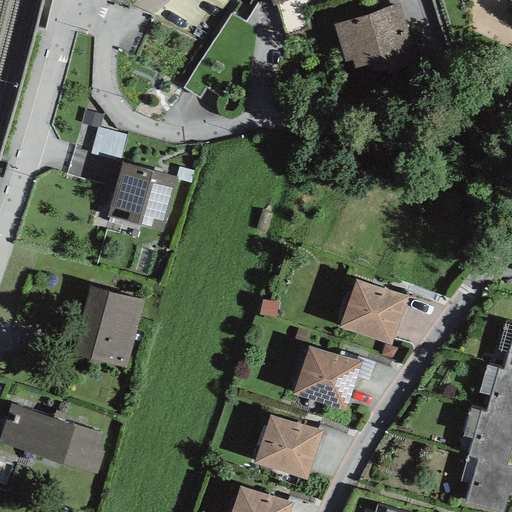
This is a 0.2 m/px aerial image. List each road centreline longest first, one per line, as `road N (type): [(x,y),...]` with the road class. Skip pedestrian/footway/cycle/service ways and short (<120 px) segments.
road 1 (residential): [(511,92),(438,142),(404,154),(270,122),(155,129),(111,102),(104,71),(113,23),(68,4)]
road 2 (unclassified): [(327,511),(363,442),(511,232)]
road 3 (unclassified): [(68,4),(0,240)]
